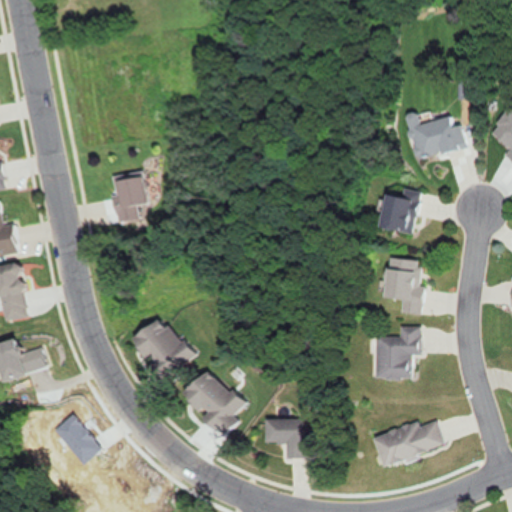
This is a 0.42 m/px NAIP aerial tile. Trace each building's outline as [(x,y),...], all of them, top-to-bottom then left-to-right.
[(464,147),(458,110),(408,118),(413,155),(464,147)] [(112,176),(121,219),(135,217),(133,207),(148,204),(141,170),(112,176)] [(412,232),(418,197),(385,191),(379,226),(412,232)] [(0,248),(16,246),(12,221),(2,223),(0,209),(0,248)] [(384,296),(403,298),(401,311),(419,313),(424,260),(388,256),(384,296)] [(28,316),(19,259),(0,262),(0,309),(2,320),(28,316)] [(375,376),(412,376),(412,353),(419,353),(419,325),(400,325),(399,333),(375,333),(375,376)] [(47,367),(40,342),(18,348),(15,337),(0,340),(0,378),(1,380),(47,367)] [(159,364),(168,379),(182,372),(177,363),(193,355),(189,348),(159,364)] [(246,401),(205,367),(181,396),(225,433),(237,418),(234,415),(246,401)] [(444,443),(433,415),(373,437),(383,465),(444,443)] [(312,435),(301,435),(301,418),(265,418),(265,442),(285,442),(285,457),(312,457),(312,435)]
